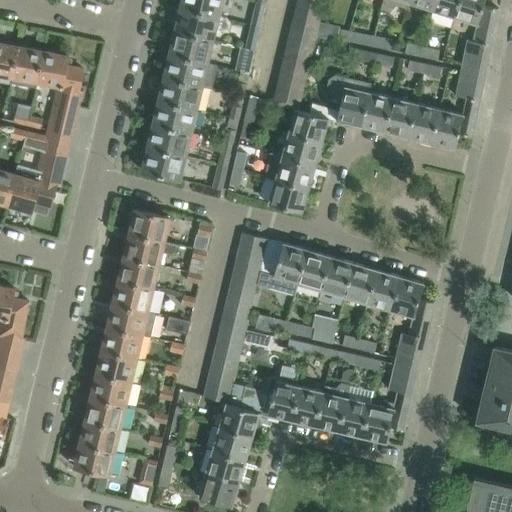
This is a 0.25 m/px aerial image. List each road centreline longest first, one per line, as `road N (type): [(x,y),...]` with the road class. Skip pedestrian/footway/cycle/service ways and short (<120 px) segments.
road 1 (residential): [(19,500),(75,265)]
road 2 (residential): [(490,173),(353,147),(338,163),(317,236)]
road 3 (residential): [(251,511),(259,471),(284,449),(418,477)]
road 4 (residential): [(418,477),(466,277)]
road 5 (residential): [(226,212),(192,375)]
road 6 (residential): [(95,181),(131,30)]
road 7 (residential): [(466,277),(317,236)]
road 8 (residential): [(226,212),(95,181)]
road 9 (residential): [(131,30),(9,0)]
